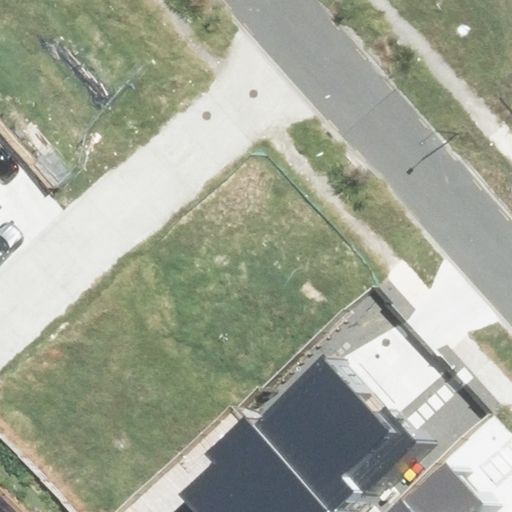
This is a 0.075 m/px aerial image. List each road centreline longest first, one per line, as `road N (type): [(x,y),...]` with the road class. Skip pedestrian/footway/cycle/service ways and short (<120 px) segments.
road 1 (residential): [(0,302),(301,29)]
road 2 (residential): [(301,29),(511,265)]
